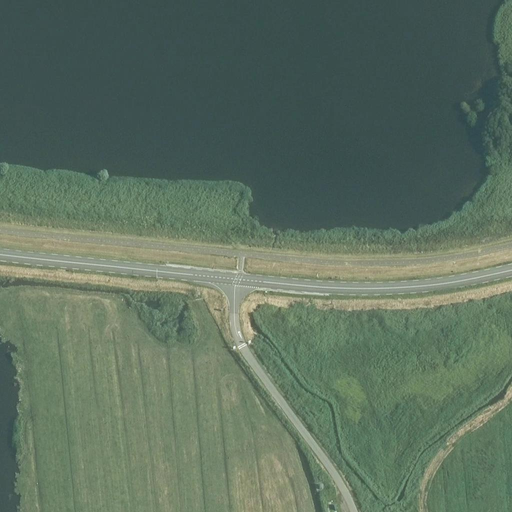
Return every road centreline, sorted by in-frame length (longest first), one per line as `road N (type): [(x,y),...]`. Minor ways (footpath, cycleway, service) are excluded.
road 1 (secondary): [(511,274),(451,288),(335,292),(238,282)]
road 2 (tertiary): [(352,511),(241,346),(238,282)]
road 3 (secondary): [(238,282),(0,256)]
